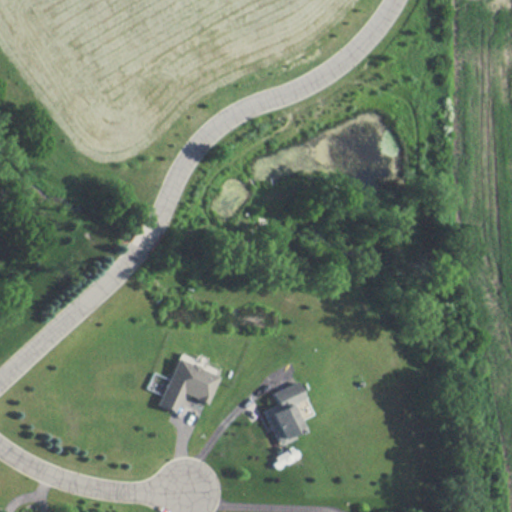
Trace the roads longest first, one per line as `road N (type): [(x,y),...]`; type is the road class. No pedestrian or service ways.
road 1 (residential): [(399,0),(351,57),(218,124),(188,154),(153,230),(0,385)]
road 2 (residential): [(190,491),(87,488),(48,476),(0,443)]
